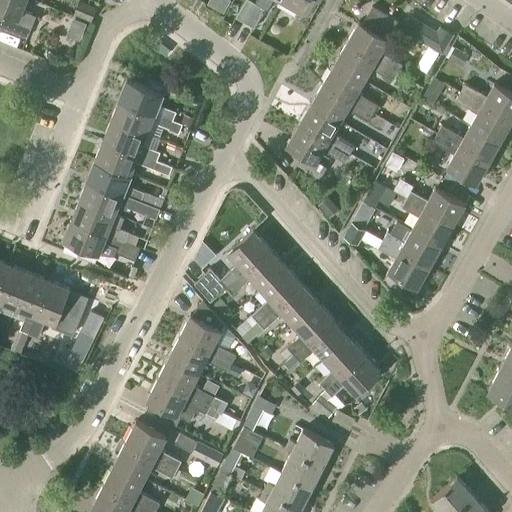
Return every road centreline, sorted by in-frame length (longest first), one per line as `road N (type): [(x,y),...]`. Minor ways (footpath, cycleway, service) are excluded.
road 1 (residential): [(0,493),(88,426),(227,149)]
road 2 (residential): [(421,335),(384,327),(227,149)]
road 3 (residential): [(227,149),(249,84),(158,1)]
road 4 (residential): [(421,335),(511,186)]
road 5 (residential): [(0,197),(31,210),(78,95)]
road 6 (residential): [(78,95),(111,21),(158,1)]
